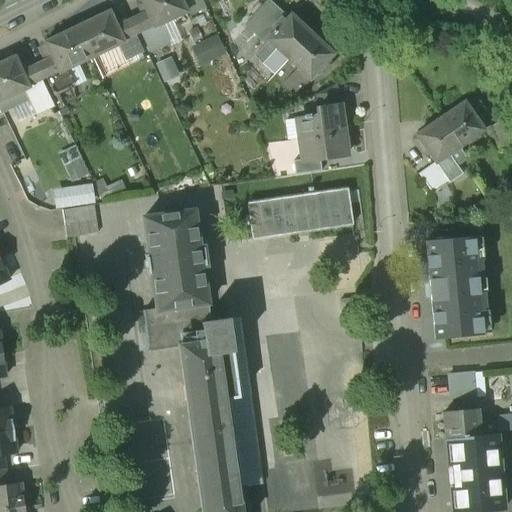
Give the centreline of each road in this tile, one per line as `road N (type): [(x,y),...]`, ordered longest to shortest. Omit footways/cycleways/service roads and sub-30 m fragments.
road 1 (residential): [(369,0),(400,361)]
road 2 (residential): [(71,511),(38,278),(0,169)]
road 3 (residential): [(400,361),(416,511)]
